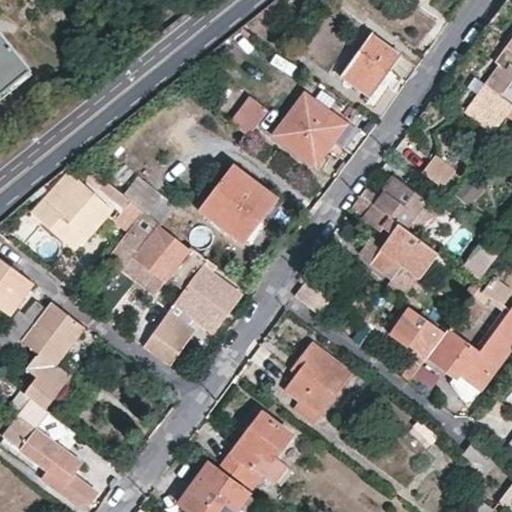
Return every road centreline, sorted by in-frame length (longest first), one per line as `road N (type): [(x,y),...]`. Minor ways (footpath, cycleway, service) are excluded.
road 1 (residential): [(482,0),(124,511)]
road 2 (tertiary): [(0,202),(249,0)]
